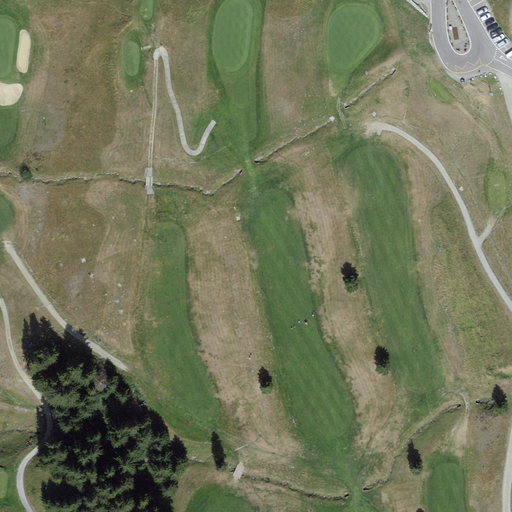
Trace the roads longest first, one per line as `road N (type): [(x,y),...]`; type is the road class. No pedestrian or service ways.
road 1 (track): [(213,121),(197,152),(188,152),(162,51),(155,54),(149,205)]
road 2 (track): [(380,127),(417,141),(443,171),(511,305)]
